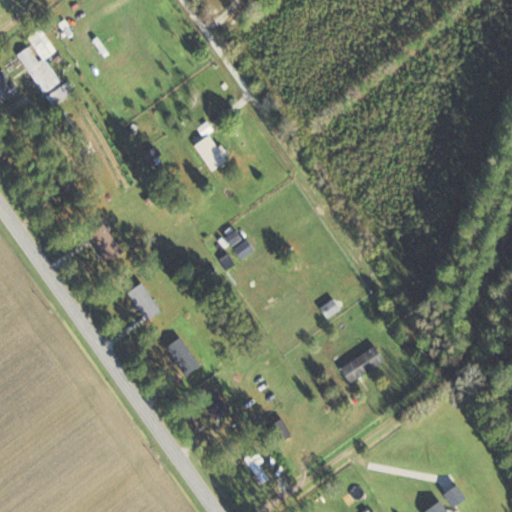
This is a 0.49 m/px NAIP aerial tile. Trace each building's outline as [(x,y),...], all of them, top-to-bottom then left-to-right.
[(17,54),(43,94),(64,79),(51,59),(52,59),(35,33),(27,38),(32,45),(17,54)] [(0,70),(0,105),(0,106),(18,89),(0,70)] [(53,107),(75,93),(69,82),(46,96),(53,107)] [(121,255),(105,224),(89,232),(104,263),(121,255)] [(126,293),(146,321),(160,312),(141,283),(126,293)] [(182,376),(198,368),(182,337),(167,345),(182,376)] [(384,362),(374,346),(339,368),(349,384),(384,362)] [(230,409),(215,391),(201,402),(216,421),(230,409)] [(267,427),(276,444),(292,435),(283,418),(267,427)] [(243,459),(261,484),(270,478),(252,453),(243,459)] [(423,511),(447,511),(440,501),(423,511)]
